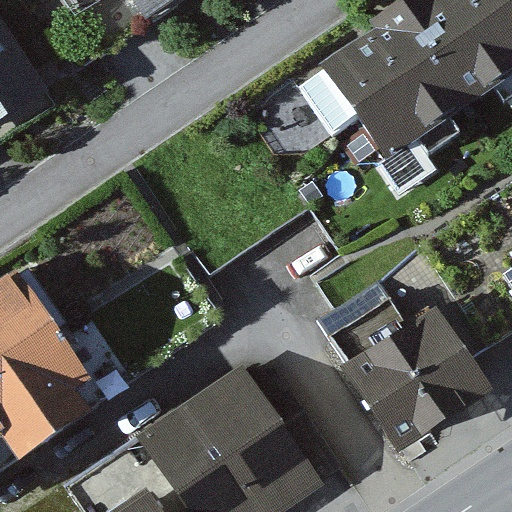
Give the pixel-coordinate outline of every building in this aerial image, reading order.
[(183,0),(119,0),(140,29),(183,0)] [(511,82),(511,0),(435,0),(314,79),(375,172),(511,82)] [(89,393),(14,281),(0,290),(0,453),(15,475),(91,425),(75,402),(89,393)] [(353,382),(399,451),(481,398),(436,329),(353,382)] [(163,483),(118,511),(286,511),(321,489),(246,373),(137,443),(163,483)]
